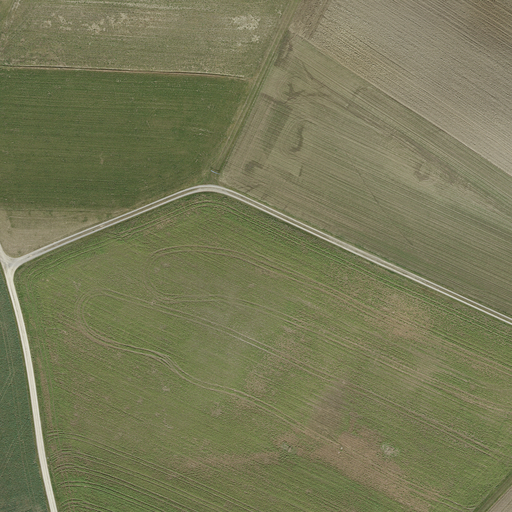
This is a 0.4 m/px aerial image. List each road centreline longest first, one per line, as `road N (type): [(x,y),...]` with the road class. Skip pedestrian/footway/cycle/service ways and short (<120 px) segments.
road 1 (track): [(511,323),(228,192),(196,190),(5,268)]
road 2 (track): [(5,268),(26,341),(54,511)]
road 3 (track): [(207,190),(296,0)]
